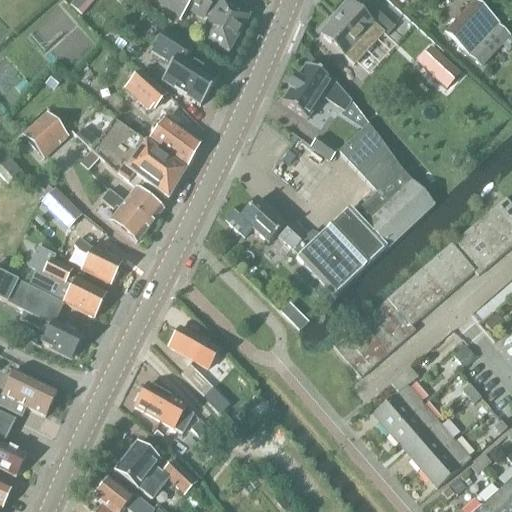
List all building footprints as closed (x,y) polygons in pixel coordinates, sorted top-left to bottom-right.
[(207,11),(214,1),(214,0),(143,0),(180,23),(189,10),(203,19),(207,11)] [(218,3),(212,14),(198,39),(227,56),(249,18),(220,1),(218,3)] [(207,11),(212,14),(218,3),(214,1),(207,11)] [(394,29),(364,2),(356,11),(347,3),(328,23),(330,25),(319,37),(353,67),(381,36),(385,39),(394,29)] [(443,35),(479,69),(509,38),(496,26),(497,25),(474,3),(443,35)] [(192,50),(164,32),(150,54),(171,67),(160,84),(199,109),(216,82),(185,62),(192,50)] [(431,44),(414,62),(446,92),(463,73),(431,44)] [(306,120),(320,99),(343,114),(348,102),(330,81),(329,83),(305,67),(304,68),(297,80),(294,78),(286,91),(289,92),(281,104),(280,105),(306,121),(307,120),(306,120)] [(152,111),(165,96),(140,74),(121,95),(129,102),(134,95),(152,111)] [(60,126),(92,154),(118,179),(124,183),(130,175),(165,201),(167,202),(183,174),(114,123),(96,110),(84,127),(69,115),(60,126)] [(61,148),(69,140),(48,116),(24,138),(44,162),(61,148)] [(166,121),(147,147),(184,173),(199,145),(166,121)] [(308,237),(293,253),(299,259),(295,262),(332,301),(386,250),(387,251),(433,207),(400,172),(367,126),(337,154),(375,195),(353,216),(349,211),(315,243),(308,237)] [(310,149),(329,163),(337,153),(317,139),(310,149)] [(0,155),(0,170),(1,172),(0,173),(0,178),(7,186),(20,175),(2,154),(0,155)] [(80,166),(87,172),(98,161),(90,155),(80,166)] [(135,190),(124,204),(123,205),(136,215),(135,216),(150,228),(162,212),(135,190)] [(123,205),(124,204),(110,193),(102,203),(115,213),(117,209),(119,211),(109,224),(135,245),(150,228),(135,216),(136,215),(123,205)] [(511,208),(504,200),(495,208),(511,227),(511,208)] [(62,201),(51,213),(68,229),(79,218),(62,201)] [(276,237),(293,253),(308,237),(290,221),(283,228),(256,203),(246,213),(240,207),(225,223),(244,240),(251,232),(267,247),(276,237)] [(511,227),(495,208),(486,215),(511,245),(511,227)] [(511,245),(486,215),(477,223),(504,255),(511,248),(511,245)] [(477,223),(468,231),(495,263),(504,255),(477,223)] [(468,231),(459,239),(486,271),(495,263),(468,231)] [(449,247),(473,274),(477,279),(486,271),(459,239),(450,247),(449,247)] [(88,248),(79,242),(74,249),(83,257),(88,259),(81,273),(109,287),(120,265),(92,251),(88,248)] [(449,247),(440,255),(464,282),(473,274),(449,247)] [(29,270),(36,274),(29,289),(93,321),(105,297),(74,281),(73,282),(69,280),(72,274),(53,264),(55,259),(39,251),(29,270)] [(440,255),(431,262),(455,290),(464,282),(440,255)] [(431,262),(422,270),(446,298),(455,290),(431,262)] [(422,270),(413,278),(437,306),(446,298),(422,270)] [(41,347),(70,361),(71,359),(74,358),(77,350),(76,347),(81,338),(53,324),(62,307),(0,275),(0,302),(23,314),(19,321),(42,332),(43,330),(48,333),(41,347)] [(413,278),(404,286),(428,313),(437,306),(413,278)] [(404,286),(395,294),(419,321),(428,313),(404,286)] [(395,294),(386,302),(410,329),(419,321),(395,294)] [(386,302),(377,310),(405,341),(414,333),(410,329),(386,302)] [(377,310),(368,318),(396,349),(405,341),(377,310)] [(368,318),(359,326),(387,357),(396,349),(368,318)] [(359,326),(350,334),(377,365),(387,357),(359,326)] [(168,350),(193,364),(197,356),(207,363),(204,367),(212,374),(222,363),(213,354),(205,346),(178,331),(168,350)] [(350,334),(341,342),(368,373),(377,365),(350,334)] [(368,373),(341,342),(332,349),(359,381),(368,373)] [(466,348),(456,357),(464,366),(474,358),(466,348)] [(180,375),(202,398),(211,390),(189,366),(180,375)] [(372,418),(388,436),(422,407),(406,389),(416,380),(408,370),(389,387),(397,396),(372,418)] [(0,398),(0,408),(20,419),(25,410),(44,419),(56,393),(27,380),(12,372),(0,398)] [(147,387),(134,409),(172,431),(185,408),(147,387)] [(461,393),(466,400),(474,394),(468,387),(461,393)] [(474,394),(466,400),(472,407),(480,400),(474,394)] [(388,436),(404,454),(438,425),(422,407),(388,436)] [(180,422),(194,438),(196,436),(209,451),(217,443),(190,413),(180,422)] [(0,416),(0,472),(15,480),(16,477),(20,476),(22,471),(20,468),(25,458),(2,447),(14,423),(0,416)] [(492,430),(498,437),(506,431),(500,424),(492,430)] [(404,454),(420,473),(454,444),(438,425),(404,454)] [(454,444),(420,473),(436,491),(469,462),(454,444)] [(173,508),(195,486),(172,463),(161,475),(154,470),(159,464),(135,446),(114,473),(150,502),(167,481),(169,483),(160,493),(174,506),(173,507),(173,508)] [(483,458),(477,464),(483,471),(490,465),(483,458)] [(483,471),(477,464),(470,470),(476,477),(483,471)] [(511,479),(500,491),(511,504),(511,479)] [(92,500),(101,507),(97,511),(121,511),(123,510),(126,511),(151,511),(133,496),(131,499),(108,481),(100,490),(97,490),(94,494),(95,497),(92,500)] [(0,511),(1,511),(10,491),(0,486),(0,511)] [(440,496),(446,503),(453,497),(447,490),(440,496)] [(511,511),(511,504),(500,491),(481,507),(485,511),(511,511)]
